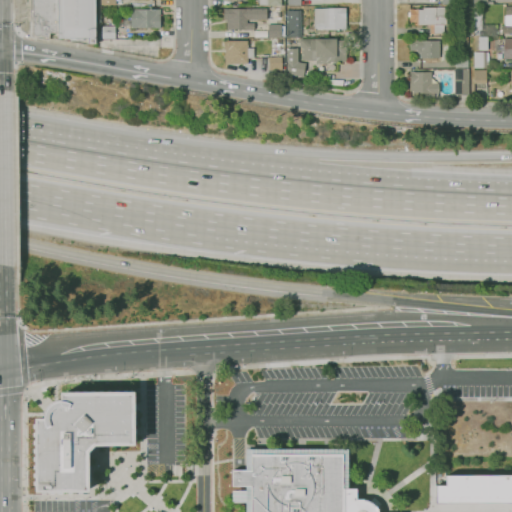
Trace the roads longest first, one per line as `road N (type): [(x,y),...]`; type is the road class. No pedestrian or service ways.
road 1 (motorway): [(0,237),(216,280),(511,317)]
road 2 (primary): [(511,120),(325,105),(0,46)]
road 3 (primary): [(171,352),(511,327)]
road 4 (motorway): [(269,186),(0,143)]
road 5 (motorway): [(511,156),(315,155),(269,186)]
road 6 (motorway): [(511,202),(269,186)]
road 7 (primary): [(0,367),(171,352)]
road 8 (residential): [(201,350),(204,511)]
road 9 (motorway): [(360,237),(511,244)]
road 10 (motorway): [(214,222),(360,237)]
road 11 (motorway): [(90,204),(214,222)]
